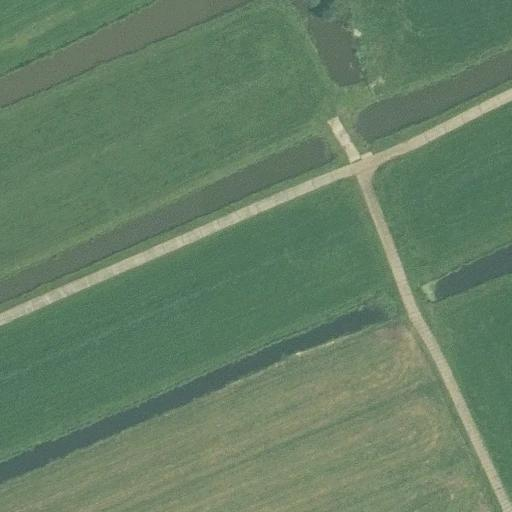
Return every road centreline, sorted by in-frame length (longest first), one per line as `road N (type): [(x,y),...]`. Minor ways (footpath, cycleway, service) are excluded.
road 1 (track): [(511,92),(411,144),(0,322)]
road 2 (track): [(358,167),(412,313),(508,511)]
